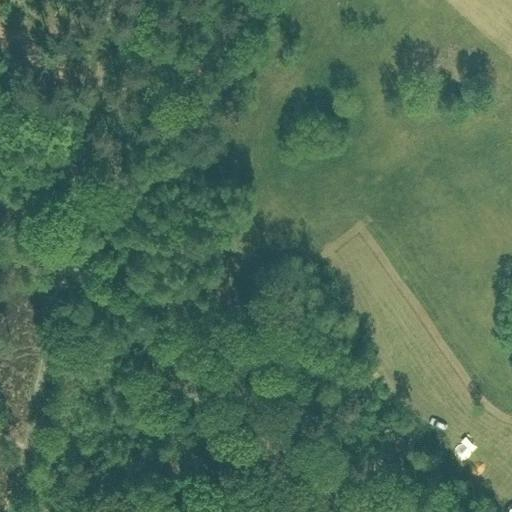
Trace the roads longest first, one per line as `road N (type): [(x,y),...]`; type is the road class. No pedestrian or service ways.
road 1 (track): [(66,252),(296,511)]
road 2 (track): [(11,511),(66,252)]
road 3 (track): [(66,252),(96,84)]
road 4 (track): [(0,431),(115,494),(123,511)]
